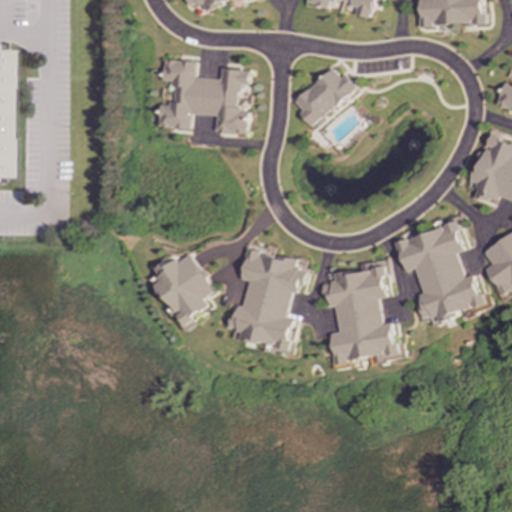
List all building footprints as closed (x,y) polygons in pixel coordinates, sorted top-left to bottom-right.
[(190,0),(192,7),(203,4),(204,9),(242,0),(190,0)] [(365,20),(370,0),(303,0),(301,3),(317,8),(324,12),(332,0),(341,2),(348,8),(353,9),(351,16),(365,20)] [(415,0),(410,26),(425,29),(426,24),(461,31),(463,24),(471,25),(476,0),(415,0)] [(511,57),(511,61),(511,84),(498,85),(492,107),(511,112),(511,57)] [(246,135),(248,112),(244,111),(245,100),(237,100),(237,97),(241,85),(247,85),(248,71),(221,69),(220,79),(195,78),(196,62),(165,60),(164,84),(166,84),(176,87),(176,90),(169,106),(161,105),(160,127),(164,129),(174,129),(180,132),(188,132),(191,125),(191,116),(217,117),(216,133),(246,135)] [(310,127),(353,88),(340,74),(336,78),(328,69),(289,104),(310,127)] [(511,143),(484,134),(477,157),(482,158),(477,173),(473,172),(468,189),(475,191),(474,194),(499,202),(501,196),(511,199),(511,143)] [(487,305),(477,275),(468,278),(459,253),(467,251),(464,242),(468,240),(459,216),(438,223),(440,229),(398,243),(408,272),(418,269),(426,293),(423,294),(426,304),(419,306),(424,322),(432,319),(434,323),(487,305)] [(511,235),(488,252),(496,265),(489,269),(501,286),(498,288),(505,299),(511,294),(511,235)] [(219,290),(194,255),(182,263),(178,257),(157,272),(164,281),(159,284),(174,305),(171,307),(188,330),(199,322),(196,317),(212,305),(208,299),(219,290)] [(339,363),(374,359),(374,361),(406,357),(404,344),(398,345),(395,323),(385,324),(383,298),(390,298),(386,260),(361,263),(362,272),(337,274),(338,282),(325,283),(327,298),(333,297),(334,308),(340,307),(342,332),(335,333),(339,363)]
